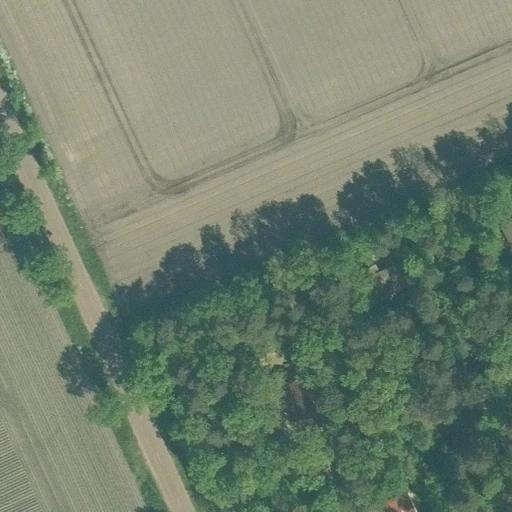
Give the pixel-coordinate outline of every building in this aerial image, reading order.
[(511,216),(500,223),(511,246),(511,216)] [(393,260),(377,268),(374,262),(362,268),(364,272),(361,274),(372,296),(402,281),(393,260)] [(288,362),(300,364),(303,348),(291,346),(288,362)] [(452,391),(464,417),(500,400),(488,374),(452,391)] [(275,385),(290,419),(313,408),(298,375),(275,385)] [(363,508),(364,511),(419,511),(409,488),(363,508)] [(350,502),(353,511),(366,506),(362,497),(350,502)]
